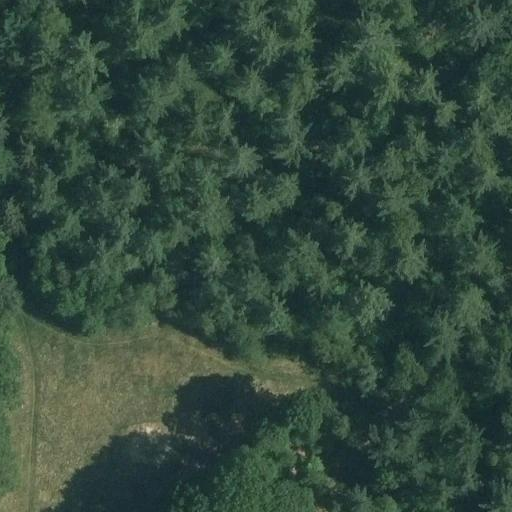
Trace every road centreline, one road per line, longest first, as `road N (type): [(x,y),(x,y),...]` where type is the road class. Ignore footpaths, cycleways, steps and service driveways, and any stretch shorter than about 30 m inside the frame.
road 1 (track): [(303,511),(347,478),(511,304)]
road 2 (track): [(312,0),(511,118)]
